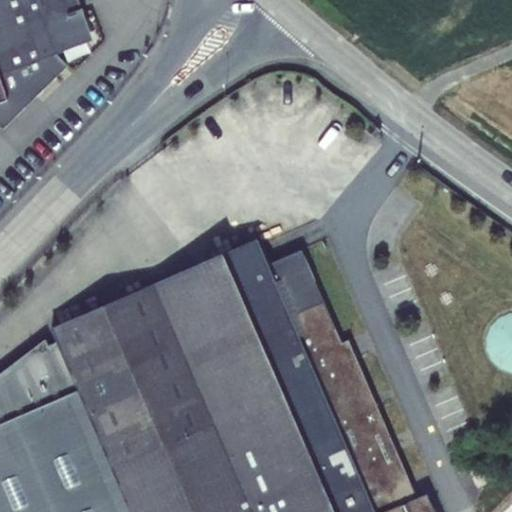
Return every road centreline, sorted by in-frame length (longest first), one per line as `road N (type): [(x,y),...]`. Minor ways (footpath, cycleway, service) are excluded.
road 1 (residential): [(216,0),(65,189),(0,252)]
road 2 (tertiary): [(289,0),(511,194)]
